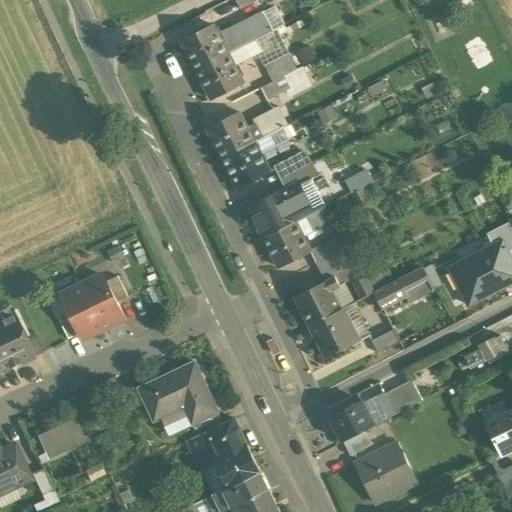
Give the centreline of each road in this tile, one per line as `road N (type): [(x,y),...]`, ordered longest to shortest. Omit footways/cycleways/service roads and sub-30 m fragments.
road 1 (secondary): [(222,315),(74,0)]
road 2 (residential): [(511,304),(276,426)]
road 3 (residential): [(0,418),(222,315)]
road 4 (secondary): [(276,426),(222,315)]
